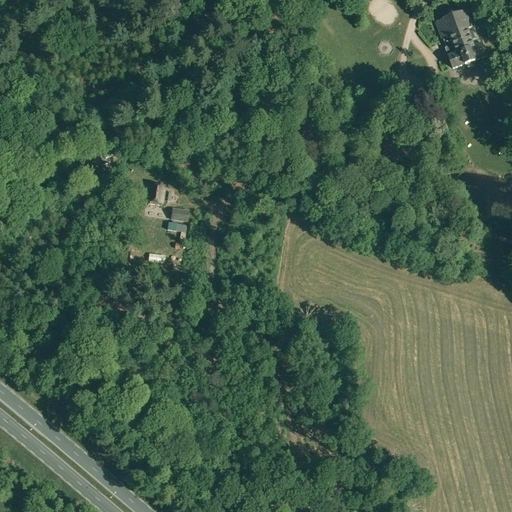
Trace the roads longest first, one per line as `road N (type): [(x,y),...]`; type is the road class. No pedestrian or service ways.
road 1 (unclassified): [(225,511),(0,316)]
road 2 (primary): [(142,511),(0,391)]
road 3 (primary): [(0,417),(111,511)]
